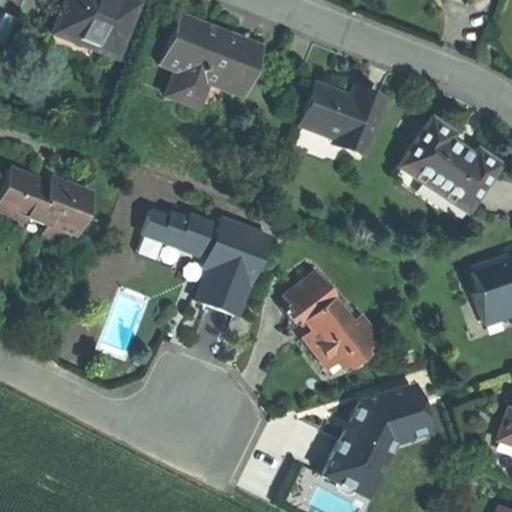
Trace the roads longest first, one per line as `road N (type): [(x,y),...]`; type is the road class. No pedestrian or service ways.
road 1 (residential): [(511,105),(460,76),(267,0)]
road 2 (residential): [(190,426),(150,429),(107,419),(0,366)]
